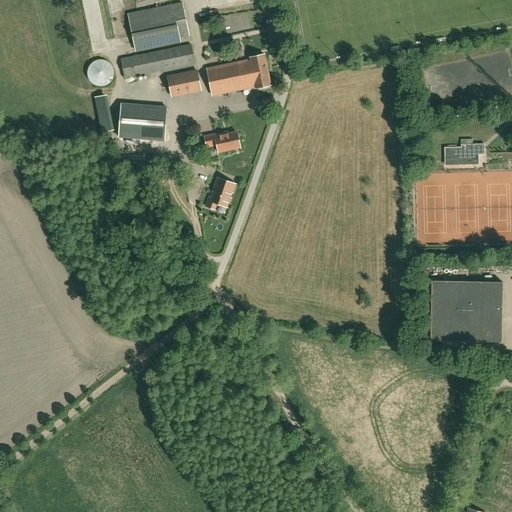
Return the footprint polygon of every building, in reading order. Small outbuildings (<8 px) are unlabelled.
[(135,51),(180,42),(179,37),(189,35),(182,3),(128,15),(135,51)] [(125,78),(195,64),(191,45),(121,59),(125,78)] [(264,55),(250,58),(250,60),(207,69),(213,95),(255,86),(256,88),(270,86),(264,55)] [(87,71),(87,73),(87,75),(88,77),(88,79),(89,80),(90,82),(91,83),(93,84),(94,85),(96,86),(98,86),(99,87),(101,87),(103,86),(105,86),(106,85),(108,84),(109,83),(111,82),(112,80),(113,79),(113,77),(114,75),(114,74),(114,73),(114,71),(113,70),(113,68),(112,66),(111,65),(110,64),(108,62),(107,61),(105,61),(103,60),(102,60),(100,60),(98,60),(96,61),(95,61),(93,62),(92,63),(90,65),(89,66),(88,68),(88,69),(87,71)] [(201,90),(197,71),(167,77),(171,97),(201,90)] [(103,94),(92,96),(99,131),(111,128),(103,94)] [(119,137),(164,141),(166,107),(121,104),(119,137)] [(217,152),(226,150),(240,148),(236,132),(223,135),(222,133),(205,137),(207,147),(216,145),(217,152)] [(460,161),(479,161),(479,155),(485,155),(484,144),(472,144),(472,139),(461,140),(461,147),(444,148),(444,160),(460,159),(460,161)] [(226,208),(230,198),(228,197),(230,193),(232,193),(235,184),(229,182),(228,183),(224,181),(224,180),(218,178),(211,198),(209,197),(206,207),(214,210),(216,204),(226,208)] [(501,343),(502,283),(431,281),(430,341),(501,343)]
